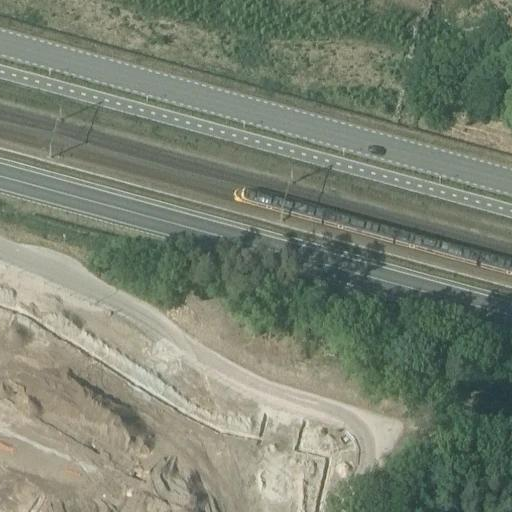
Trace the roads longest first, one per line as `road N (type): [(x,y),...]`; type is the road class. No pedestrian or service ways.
road 1 (secondary): [(511,178),(0,39)]
road 2 (unclassified): [(0,249),(136,308),(203,361),(383,439),(381,460),(343,511)]
